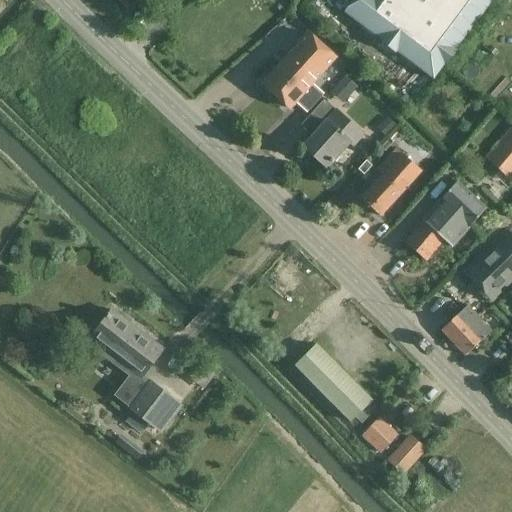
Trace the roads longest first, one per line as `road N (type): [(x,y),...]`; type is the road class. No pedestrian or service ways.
road 1 (secondary): [(511,441),(61,0)]
road 2 (residential): [(511,222),(296,8),(301,0)]
